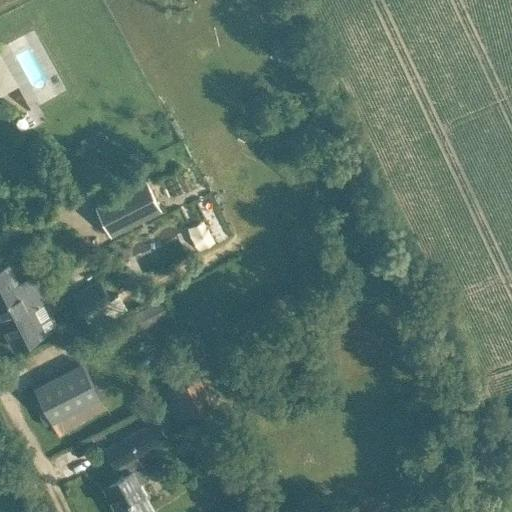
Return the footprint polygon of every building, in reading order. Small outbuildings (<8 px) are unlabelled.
[(28,63),(38,91),(70,78),(52,31),(47,33),(40,15),(8,28),(22,65),(28,63)] [(279,39),(269,44),(279,61),(289,55),(279,39)] [(90,132),(110,123),(103,109),(83,118),(90,132)] [(162,209),(146,178),(95,204),(110,235),(162,209)] [(0,316),(15,347),(58,325),(31,274),(17,282),(8,263),(0,266),(0,316)] [(72,294),(92,329),(128,308),(119,293),(112,297),(101,276),(72,294)] [(283,328),(295,323),(291,314),(280,319),(283,328)] [(290,364),(279,336),(267,340),(278,368),(290,364)] [(109,407),(84,359),(34,385),(58,433),(109,407)] [(162,390),(178,422),(215,402),(199,371),(162,390)] [(245,471),(218,415),(201,423),(227,480),(245,471)] [(124,473),(104,483),(119,511),(143,511),(156,505),(142,480),(149,476),(137,455),(138,454),(139,456),(170,439),(167,435),(158,419),(157,419),(123,437),(106,447),(115,464),(118,462),(124,473)] [(222,494),(229,507),(248,495),(241,483),(222,494)] [(235,505),(219,511),(255,511),(250,499),(235,505)]
